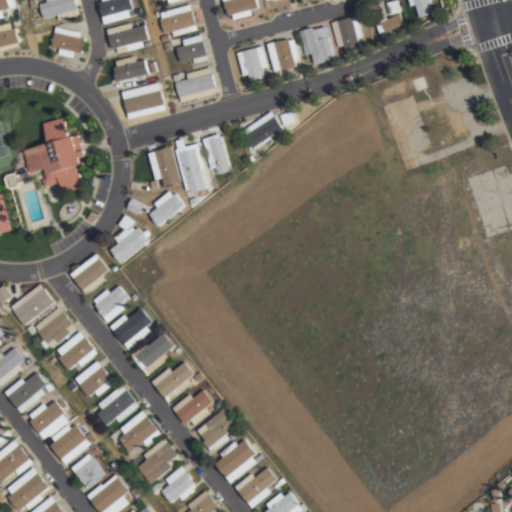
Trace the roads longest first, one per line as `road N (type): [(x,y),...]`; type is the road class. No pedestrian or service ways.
road 1 (residential): [(53,72),(0,67),(6,275),(50,270),(84,249),(118,192),(116,141),(102,112),(53,72)]
road 2 (residential): [(116,141),(494,22)]
road 3 (residential): [(50,270),(238,511)]
road 4 (residential): [(215,42),(364,0)]
road 5 (residential): [(83,511),(0,404)]
